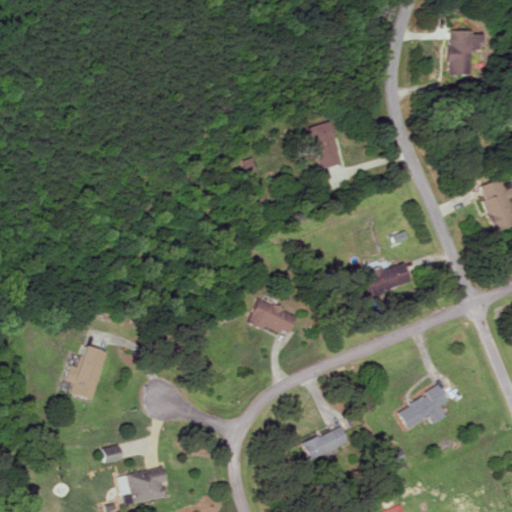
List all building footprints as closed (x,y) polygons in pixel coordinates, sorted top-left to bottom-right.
[(446,30),(447,74),(467,74),(466,50),(475,50),(474,34),(467,34),(467,30),(446,30)] [(319,169),(340,163),(326,120),(305,127),(319,169)] [(240,161),(247,178),(256,174),(249,157),(240,161)] [(491,232),(511,224),(511,215),(506,198),(511,196),(506,181),(497,184),(495,177),(474,185),(491,232)] [(411,284),(404,262),(358,276),(364,298),(411,284)] [(246,324),(264,331),(265,326),(289,335),(297,314),(256,298),(246,324)] [(105,351),(81,345),(77,367),(69,365),(65,381),(71,383),(68,394),(93,400),(105,351)] [(428,418),(431,424),(444,417),(438,405),(447,401),(439,386),(396,409),(406,429),(428,418)] [(307,458),(347,445),(341,427),(301,440),(307,458)] [(390,469),(405,466),(402,452),(388,454),(390,469)] [(126,474),(131,504),(166,497),(163,482),(166,481),(164,467),(126,474)]
